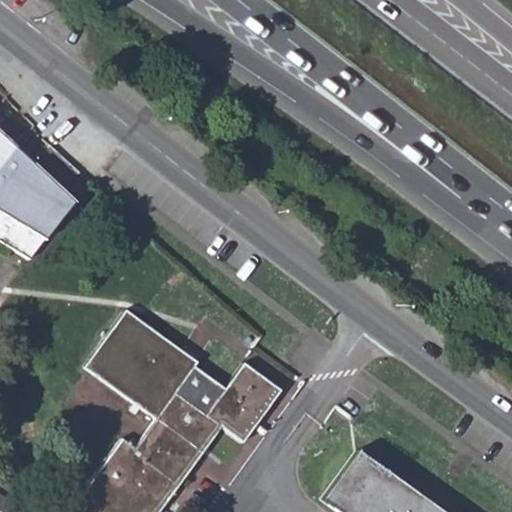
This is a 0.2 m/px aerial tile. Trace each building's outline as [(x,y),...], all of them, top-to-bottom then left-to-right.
[(0,241),(30,258),(72,202),(0,136),(0,241)] [(67,511),(158,511),(220,428),(243,444),(280,390),(242,364),(206,414),(176,394),(197,361),(125,311),(86,366),(155,419),(134,447),(120,438),(67,511)] [(320,499),(337,511),(432,511),(355,453),(320,499)] [(0,511),(8,502),(0,496),(0,511)] [(0,511),(22,511),(8,502),(0,511)]
